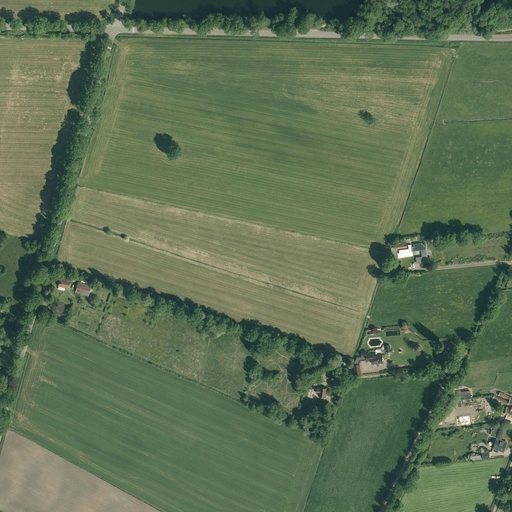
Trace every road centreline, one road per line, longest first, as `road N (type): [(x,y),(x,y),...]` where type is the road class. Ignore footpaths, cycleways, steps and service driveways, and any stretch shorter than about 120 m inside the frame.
road 1 (unclassified): [(0,422),(111,28)]
road 2 (tertiary): [(511,37),(111,28)]
road 3 (unclassified): [(381,511),(450,370)]
